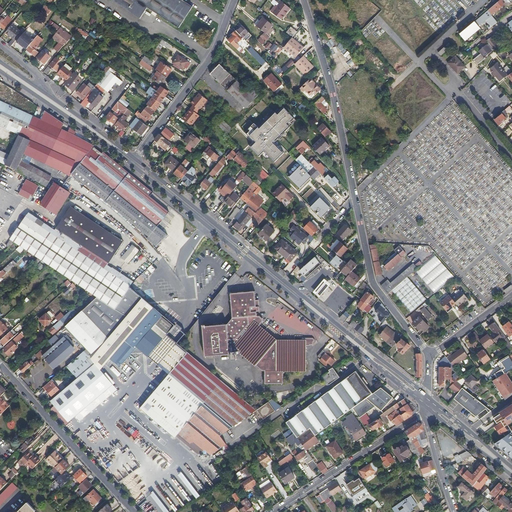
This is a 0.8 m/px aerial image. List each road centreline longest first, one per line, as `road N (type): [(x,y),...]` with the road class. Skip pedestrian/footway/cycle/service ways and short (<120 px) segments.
road 1 (primary): [(0,70),(126,158),(431,410)]
road 2 (residential): [(304,0),(337,101),(373,283),(428,357)]
road 3 (primary): [(425,392),(135,158)]
road 4 (residential): [(0,365),(134,511)]
road 5 (residential): [(234,0),(213,51),(135,158)]
road 6 (residential): [(431,410),(273,511)]
road 7 (unknown): [(238,438),(366,356)]
road 8 (unknown): [(126,396),(112,422),(152,471),(161,475),(179,460),(176,447)]
